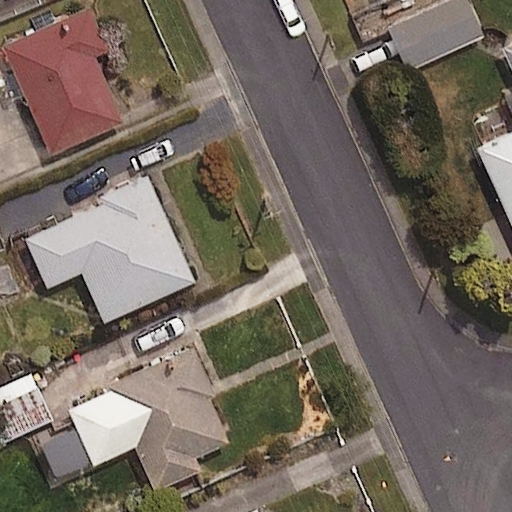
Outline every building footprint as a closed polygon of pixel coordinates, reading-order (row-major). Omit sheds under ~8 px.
[(104,36),(88,0),(74,0),(1,33),(48,141),(122,109),(92,41),(104,36)] [(483,35),(466,0),(445,0),(387,27),(407,70),(483,35)] [(511,44),(503,48),(511,68),(511,132),(477,147),(511,228),(511,44)] [(193,267),(149,170),(24,226),(45,274),(80,258),(103,308),(193,267)] [(225,429),(185,336),(108,370),(111,376),(67,395),(91,450),(133,432),(153,477),(199,457),(193,444),(225,429)] [(52,409),(33,363),(0,376),(0,423),(2,429),(52,409)]
